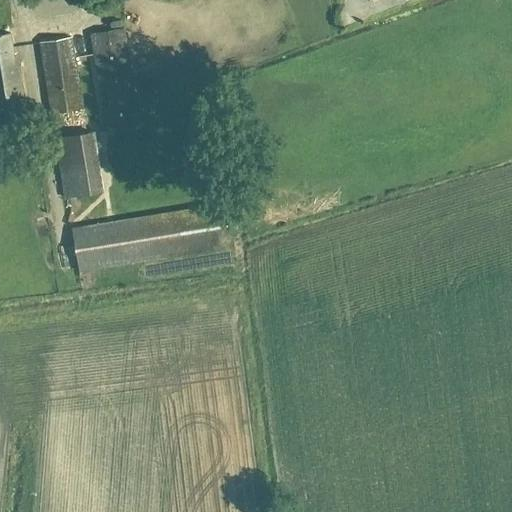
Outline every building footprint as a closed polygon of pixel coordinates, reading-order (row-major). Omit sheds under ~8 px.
[(108,129),(140,124),(124,27),(92,33),(108,129)] [(0,99),(26,96),(20,62),(16,63),(11,33),(0,34),(0,99)] [(84,108),(73,36),(41,41),(52,113),(84,108)] [(7,136),(29,133),(26,114),(4,117),(7,136)] [(91,185),(78,126),(56,131),(69,190),(91,185)] [(81,271),(235,246),(228,203),(74,229),(81,271)]
